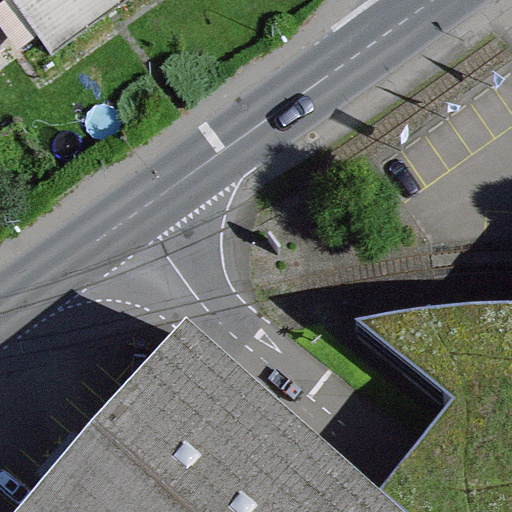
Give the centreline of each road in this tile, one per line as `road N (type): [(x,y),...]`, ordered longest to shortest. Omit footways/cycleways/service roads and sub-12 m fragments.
road 1 (unclassified): [(455,511),(206,307),(131,217)]
road 2 (unclassified): [(437,0),(131,217)]
road 3 (unclassified): [(131,217),(0,310)]
